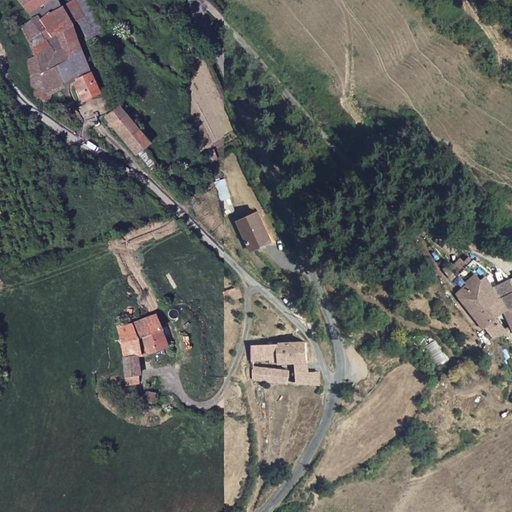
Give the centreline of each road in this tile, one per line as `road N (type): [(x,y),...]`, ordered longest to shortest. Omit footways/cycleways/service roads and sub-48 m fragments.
road 1 (unclassified): [(0,73),(32,111),(133,171),(295,312),(335,371),(338,400)]
road 2 (tertiary): [(194,0),(343,346),(338,400)]
road 3 (unclassified): [(431,253),(198,0)]
road 4 (track): [(237,263),(244,307),(237,349),(209,407),(197,410),(162,372)]
road 5 (tertiary): [(338,400),(298,471),(263,511)]
